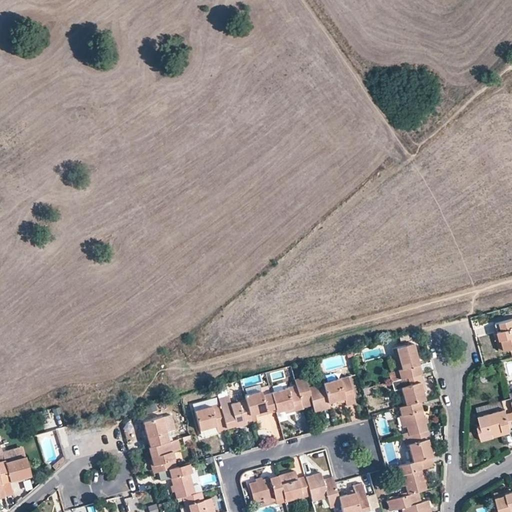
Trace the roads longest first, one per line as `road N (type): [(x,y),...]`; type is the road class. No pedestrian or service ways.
road 1 (track): [(316,0),(420,146),(511,65)]
road 2 (residential): [(354,449),(324,439),(235,462),(229,470),(239,511)]
road 3 (residential): [(453,348),(452,493)]
road 4 (residential): [(69,471),(81,491),(119,482),(117,457),(74,466)]
